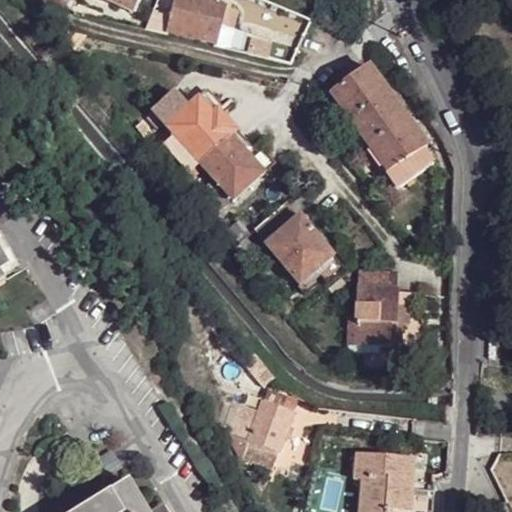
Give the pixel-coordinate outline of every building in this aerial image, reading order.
[(16,0),(51,36),(58,25),(67,10),(70,12),(76,3),(72,0),(16,0)] [(102,0),(121,8),(131,12),(135,0),(102,0)] [(167,33),(214,44),(219,28),(219,25),(213,24),(217,8),(219,2),(211,0),(174,0),(170,16),(167,33)] [(219,28),(229,30),(233,12),(217,8),(213,24),(219,25),(219,28)] [(157,31),(167,33),(170,16),(160,14),(157,31)] [(229,30),(219,28),(214,44),(225,47),(229,30)] [(86,38),(68,34),(63,40),(73,53),(78,48),(86,38)] [(388,172),(389,173),(424,150),(427,149),(368,68),(330,95),(338,106),(329,113),(363,158),(372,151),(388,172)] [(198,99),(213,115),(218,110),(207,99),(211,95),(207,91),(198,99)] [(175,94),(152,113),(163,125),(174,138),(171,141),(178,149),(182,146),(200,165),(232,137),(238,133),(223,116),(218,110),(213,115),(198,99),(188,108),(175,94)] [(218,110),(223,116),(227,112),(222,107),(218,110)] [(152,113),(148,117),(159,129),(163,125),(152,113)] [(145,120),(137,125),(146,136),(153,130),(145,120)] [(250,146),(238,133),(232,137),(265,174),(276,164),(272,159),(267,164),(256,152),(261,147),(257,143),(251,147),(250,146)] [(234,202),(265,174),(232,137),(200,165),(215,181),(232,200),(234,202)] [(171,141),(165,146),(190,173),(200,165),(182,146),(178,149),(171,141)] [(433,165),(424,150),(389,173),(388,172),(383,175),(395,191),(433,165)] [(215,181),(202,193),(219,211),(232,200),(215,181)] [(267,245),(296,222),(283,205),(254,229),(267,245)] [(299,285),(332,258),(323,246),(320,242),(314,234),(310,230),(301,219),(296,222),(267,245),(284,265),(299,285)] [(226,232),(221,226),(216,230),(235,255),(237,253),(249,243),(235,225),(226,232)] [(319,230),(314,234),(320,242),(325,238),(319,230)] [(0,275),(3,274),(11,269),(1,251),(0,252),(0,275)] [(279,269),(284,265),(277,257),(272,261),(279,269)] [(354,347),(399,350),(401,326),(407,326),(409,307),(397,307),(398,290),(390,290),(391,274),(359,271),(356,318),(354,347)] [(283,312),(289,308),(285,302),(278,306),(283,312)] [(347,346),(354,347),(356,318),(348,317),(347,346)] [(243,415),(235,444),(249,465),(279,473),(296,415),(285,412),(288,402),(269,397),(262,421),(243,415)] [(288,402),(285,412),(296,415),(298,405),(288,402)] [(235,444),(243,415),(236,413),(228,442),(235,444)] [(120,470),(111,455),(92,465),(102,481),(120,470)] [(361,511),(391,511),(395,511),(405,511),(408,491),(409,481),(410,462),(368,457),(359,457),(356,483),(365,484),(361,511)] [(147,511),(130,485),(84,511),(147,511)] [(434,511),(436,493),(433,493),(413,491),(408,491),(405,511),(434,511)]
